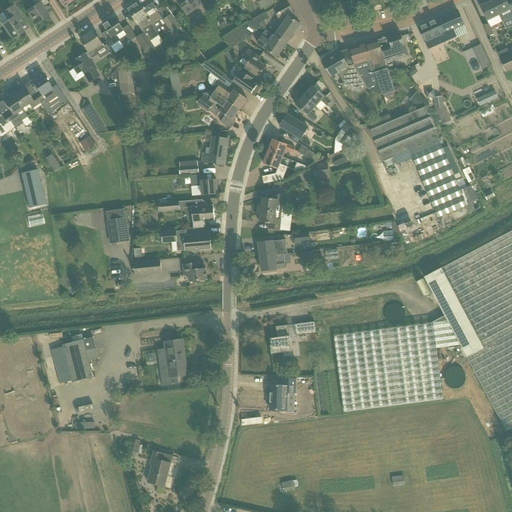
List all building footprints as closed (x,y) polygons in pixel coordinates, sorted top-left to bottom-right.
[(26,12),(35,25),(48,16),(42,7),(48,4),(46,0),(31,0),(35,6),(26,12)] [(152,25),(155,30),(165,24),(169,30),(172,33),(179,29),(182,33),(184,32),(165,5),(158,10),(150,0),(142,0),(138,3),(152,25)] [(176,0),(185,13),(197,5),(198,7),(205,3),(203,0),(176,0)] [(257,0),(256,1),(261,10),(274,2),(272,0),(257,0)] [(495,0),(492,1),(499,15),(502,23),(511,18),(511,5),(509,7),(505,0),(495,0)] [(487,21),(499,15),(492,1),(481,7),(487,21)] [(128,9),(127,10),(137,25),(138,25),(142,32),(143,31),(144,33),(137,38),(145,51),(146,51),(148,54),(155,50),(152,47),(153,46),(150,42),(159,36),(155,30),(152,25),(138,3),(128,9)] [(12,40),(23,32),(16,22),(22,18),(14,6),(3,13),(0,14),(0,21),(2,25),(12,40)] [(291,7),(290,7),(277,15),(283,25),(275,36),(286,44),(300,25),(294,20),(296,17),(290,8),(291,7)] [(457,11),(457,10),(438,19),(418,28),(425,43),(426,43),(430,50),(441,45),(440,43),(447,40),(456,36),(453,30),(464,25),(457,11)] [(265,21),(269,19),(266,13),(253,20),(252,20),(260,26),(266,31),(266,30),(265,21)] [(102,34),(109,44),(111,47),(120,41),(122,44),(129,39),(123,29),(116,19),(109,24),(108,22),(103,25),(107,31),(102,34)] [(260,26),(252,20),(249,22),(246,24),(256,31),(260,26)] [(484,26),(488,34),(489,37),(494,35),(493,32),(489,23),(484,26)] [(248,39),(240,28),(225,38),(232,49),(248,39)] [(277,58),(286,44),(275,36),(267,30),(266,30),(266,31),(257,44),(277,58)] [(94,32),(81,40),(88,52),(92,58),(97,55),(101,59),(111,52),(107,45),(104,47),(94,32)] [(396,63),(401,61),(401,62),(411,58),(406,44),(404,44),(401,33),(388,37),(390,45),(380,47),(387,70),(393,68),(390,59),(394,58),(396,63)] [(187,36),(185,38),(181,40),(189,51),(195,46),(187,36)] [(349,50),(354,65),(364,82),(369,90),(379,84),(382,95),(394,92),(387,70),(380,47),(378,40),(349,50)] [(486,56),(481,45),(473,48),(478,59),(486,56)] [(231,49),(224,54),(231,63),(235,62),(231,49)] [(245,68),(259,78),(267,67),(260,62),(261,60),(248,50),(243,57),(249,62),(245,68)] [(331,77),(339,73),(344,82),(358,86),(364,82),(354,65),(349,50),(340,53),(340,52),(339,53),(331,58),(323,62),(323,63),(331,77)] [(90,82),(99,77),(89,60),(92,58),(88,52),(76,60),(70,64),(77,75),(83,71),(90,82)] [(511,55),(510,56),(501,60),(506,71),(511,68),(511,55)] [(159,61),(154,65),(157,71),(163,67),(159,61)] [(228,87),(229,87),(233,82),(232,81),(208,63),(200,65),(211,74),(218,79),(213,87),(209,92),(210,92),(214,95),(215,93),(240,110),(247,100),(234,90),(231,95),(225,91),(228,87)] [(411,77),(416,73),(413,68),(408,72),(411,77)] [(136,94),(134,94),(131,69),(118,71),(121,95),(122,102),(137,100),(136,94)] [(257,86),(251,82),(253,79),(241,70),(239,74),(238,73),(232,81),(233,82),(251,95),(257,86)] [(169,74),(171,83),(179,82),(178,73),(169,74)] [(52,89),(41,74),(37,77),(39,80),(32,84),(37,91),(33,94),(40,104),(48,98),(45,94),(52,89)] [(313,86),(305,96),(316,107),(321,111),(326,105),(327,106),(331,103),(331,102),(334,99),(330,93),(325,97),(313,86)] [(40,104),(33,94),(29,97),(24,89),(18,93),(16,90),(12,93),(22,109),(23,108),(29,104),(32,109),(40,104)] [(433,98),(435,98),(433,89),(425,91),(426,99),(433,98)] [(182,98),(181,91),(172,92),(173,99),(182,98)] [(495,91),(477,100),(480,106),(498,98),(495,91)] [(22,109),(12,93),(8,96),(10,99),(4,103),(9,110),(5,113),(11,123),(12,125),(14,128),(23,123),(22,121),(28,116),(23,108),(22,109)] [(216,116),(219,112),(232,121),(240,110),(215,93),(214,95),(209,101),(203,96),(198,102),(199,105),(208,112),(209,111),(216,116)] [(418,94),(411,102),(420,110),(429,105),(427,101),(418,94)] [(305,96),(296,106),(313,122),(317,118),(311,112),(316,107),(305,96)] [(89,104),(82,109),(86,116),(94,111),(89,104)] [(451,121),(444,106),(436,110),(443,125),(451,121)] [(370,131),(383,162),(409,151),(439,139),(425,108),(420,110),(392,122),(387,123),(380,127),(371,130),(370,131)] [(0,133),(4,131),(3,129),(11,123),(5,113),(1,116),(0,115),(0,133)] [(290,139),(301,146),(307,149),(311,143),(301,138),(308,128),(301,124),(301,123),(287,115),(280,127),(293,135),(290,139)] [(380,127),(377,119),(374,118),(368,121),(371,130),(380,127)] [(91,124),(95,130),(103,125),(99,119),(91,124)] [(341,129),(352,139),(354,136),(356,135),(350,130),(351,128),(346,123),(340,129),(341,129)] [(335,140),(343,145),(345,142),(349,144),(352,139),(341,129),(335,140)] [(66,144),(61,136),(58,138),(63,146),(66,144)] [(84,150),(94,144),(91,139),(90,137),(80,143),(84,150)] [(202,163),(225,166),(229,139),(212,137),(210,155),(203,154),(202,163)] [(268,152),(283,157),(285,150),(293,153),(295,148),(273,139),(268,152)] [(409,151),(442,229),(456,222),(470,213),(466,204),(460,190),(439,139),(409,151)] [(343,145),(335,140),(334,154),(349,148),(343,145)] [(311,160),(314,154),(301,146),(297,152),(311,160)] [(282,180),(285,173),(287,168),(280,165),(283,157),(268,152),(263,164),(277,170),(276,173),(262,177),(264,184),(282,180)] [(54,172),(60,168),(51,155),(45,159),(54,172)] [(180,175),(199,174),(198,161),(179,162),(180,175)] [(315,182),(330,178),(326,161),(311,165),(315,182)] [(29,209),(45,205),(37,170),(21,174),(29,209)] [(202,196),(218,194),(217,180),(207,181),(207,175),(191,176),(192,187),(201,186),(202,196)] [(460,190),(466,204),(477,199),(471,186),(460,190)] [(285,208),(282,205),(283,196),(272,194),(272,199),(263,198),(262,205),(259,205),(258,210),(285,213),(285,208)] [(191,201),(192,207),(192,210),(194,229),(205,228),(205,223),(215,222),(213,205),(203,206),(202,200),(191,201)] [(179,202),(173,202),(167,203),(159,204),(159,212),(180,211),(180,208),(179,202)] [(285,213),(258,210),(258,215),(261,215),(260,223),(269,224),(268,229),(280,230),(281,220),(284,218),(284,213),(285,213)] [(42,213),(27,217),(30,226),(44,222),(42,213)] [(324,215),(317,216),(318,225),(325,224),(324,215)] [(107,221),(110,244),(130,241),(127,218),(107,221)] [(403,240),(396,222),(392,223),(394,240),(403,240)] [(505,430),(511,426),(511,229),(423,277),(444,316),(432,322),(334,336),(344,412),(443,399),(436,348),(460,345),(505,430)] [(185,252),(211,249),(210,234),(177,237),(176,231),(162,232),(163,244),(177,242),(178,251),(185,251),(185,252)] [(294,235),(295,244),(310,242),(309,233),(294,235)] [(258,243),(260,257),(274,256),(287,254),(286,240),(273,241),(258,243)] [(374,256),(387,255),(385,244),(373,245),(374,256)] [(142,249),(134,249),(135,258),(143,258),(142,249)] [(301,253),(303,270),(315,268),(314,257),(320,256),(320,251),(313,252),(313,251),(301,253)] [(260,257),(262,272),(276,270),(276,269),(285,268),(284,260),(275,261),(274,256),(260,257)] [(135,276),(162,273),(161,260),(134,263),(135,276)] [(200,269),(199,263),(183,265),(184,276),(189,276),(189,282),(199,281),(201,283),(203,283),(205,281),(207,281),(206,269),(200,269)] [(75,285),(72,277),(66,280),(69,288),(75,285)] [(316,333),(315,322),(295,325),(296,336),(316,333)] [(288,326),(276,327),(277,338),(270,339),(272,354),(283,353),(284,357),(292,356),(291,352),(292,352),(288,326)] [(64,344),(69,364),(56,368),(60,384),(73,381),(73,382),(93,377),(89,361),(99,358),(96,348),(93,337),(84,340),(84,339),(64,344)] [(179,384),(178,377),(187,375),(183,340),(165,342),(166,349),(158,350),(162,386),(179,384)] [(283,386),(268,385),(268,394),(271,394),(270,410),(288,411),(288,393),(295,393),(296,379),(283,379),(283,386)] [(131,452),(137,454),(140,445),(140,441),(134,440),(131,452)] [(147,483),(165,487),(171,463),(160,461),(161,454),(154,452),(150,465),(152,465),(147,483)] [(405,486),(404,475),(392,477),(393,487),(405,486)] [(292,481),(282,483),(281,484),(284,493),(295,489),(292,481)]
